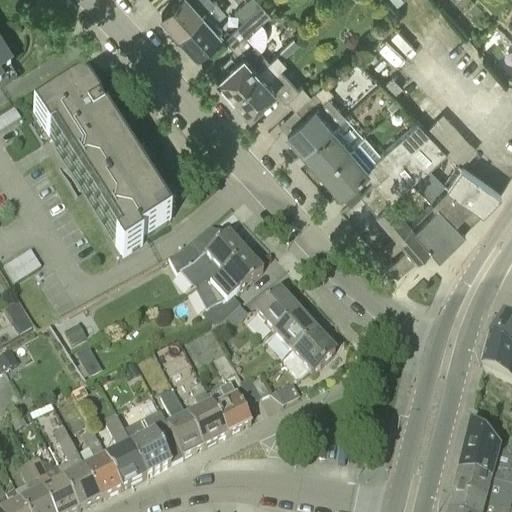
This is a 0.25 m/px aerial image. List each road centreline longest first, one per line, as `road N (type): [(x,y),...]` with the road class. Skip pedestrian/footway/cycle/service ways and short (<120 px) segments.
road 1 (residential): [(447,359),(340,273),(90,0)]
road 2 (residential): [(126,511),(225,486),(392,511)]
road 3 (tertiary): [(408,511),(447,359)]
